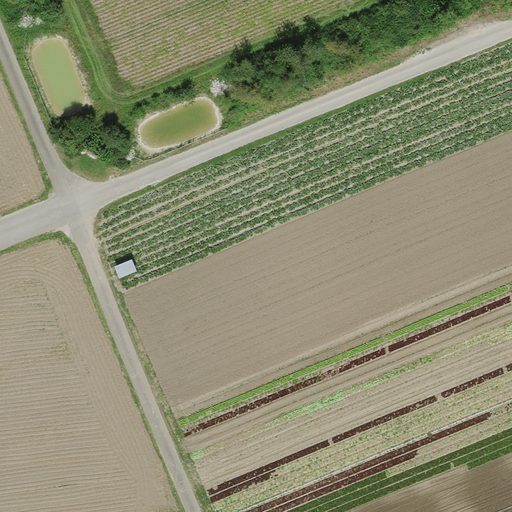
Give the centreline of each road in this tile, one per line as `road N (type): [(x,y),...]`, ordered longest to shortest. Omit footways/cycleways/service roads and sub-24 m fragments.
road 1 (track): [(70,210),(511,29)]
road 2 (track): [(70,210),(191,511)]
road 3 (track): [(0,32),(70,210)]
